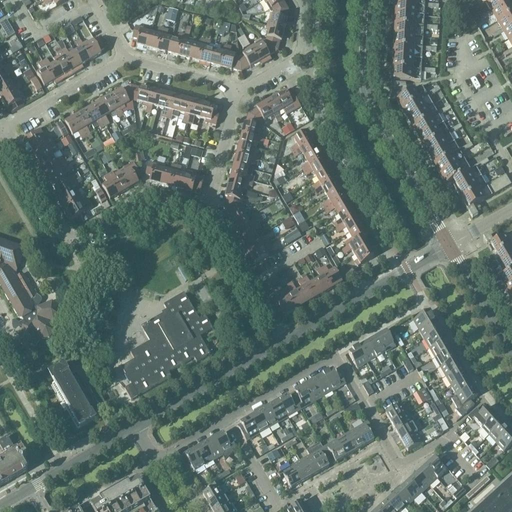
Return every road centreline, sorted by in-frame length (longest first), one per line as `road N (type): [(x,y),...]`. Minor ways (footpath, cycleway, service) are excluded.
road 1 (residential): [(203,211),(145,198),(67,236),(3,129)]
road 2 (tertiary): [(448,246),(368,101),(370,0)]
road 3 (residential): [(474,477),(441,442),(405,462),(395,459),(336,354)]
road 4 (residential): [(282,341),(448,246)]
road 5 (residential): [(135,427),(282,341)]
road 6 (residential): [(0,506),(135,427)]
road 7 (residential): [(282,341),(203,211)]
road 8 (residential): [(126,60),(3,129)]
road 9 (residential): [(226,418),(336,354)]
road 10 (residential): [(203,211),(237,89)]
road 11 (tertiary): [(511,353),(448,246)]
road 12 (residential): [(237,89),(294,59),(301,0)]
